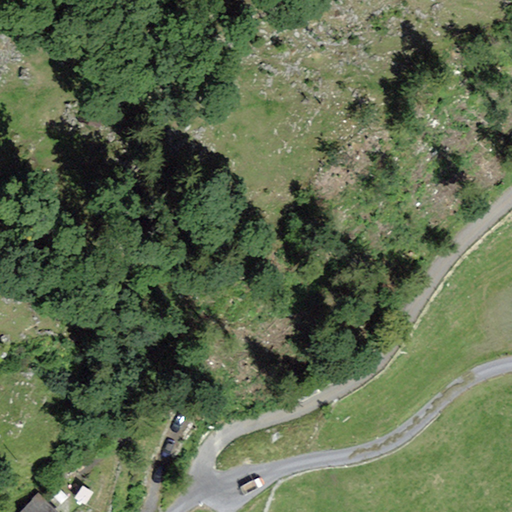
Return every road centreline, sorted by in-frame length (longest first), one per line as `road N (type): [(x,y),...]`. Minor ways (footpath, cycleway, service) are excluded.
road 1 (unclassified): [(211,487),(205,452),(222,435),(333,391),(371,364),(434,269),(511,194)]
road 2 (unclassified): [(211,487),(376,449),(462,382),(511,364)]
